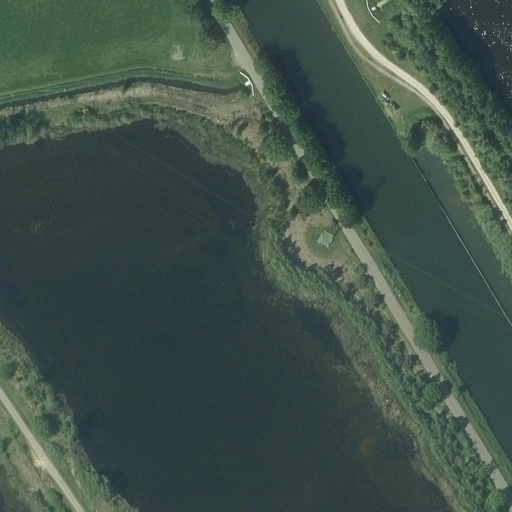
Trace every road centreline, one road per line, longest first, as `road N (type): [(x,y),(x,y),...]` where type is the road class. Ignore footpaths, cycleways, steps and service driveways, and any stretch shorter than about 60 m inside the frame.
road 1 (unclassified): [(507,511),(202,0)]
road 2 (track): [(337,0),(365,47),(444,113),(511,224)]
road 3 (unclassified): [(74,511),(0,397)]
